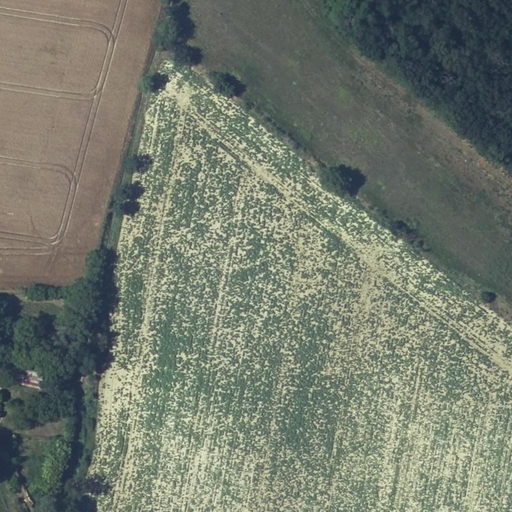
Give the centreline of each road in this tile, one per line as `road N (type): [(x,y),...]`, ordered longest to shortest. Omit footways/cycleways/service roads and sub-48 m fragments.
road 1 (track): [(67,511),(90,325),(174,0)]
road 2 (track): [(404,0),(511,115)]
